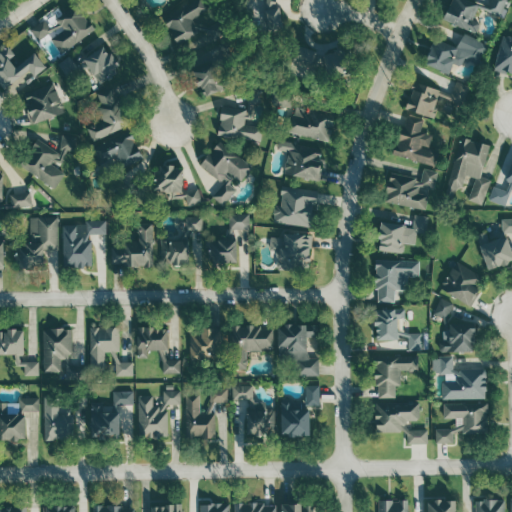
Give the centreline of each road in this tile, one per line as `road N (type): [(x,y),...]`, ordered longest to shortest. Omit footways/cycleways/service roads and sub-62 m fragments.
road 1 (residential): [(511,464),(0,475)]
road 2 (residential): [(414,0),(370,110),(351,187),(340,295),(343,470)]
road 3 (residential): [(340,295),(0,300)]
road 4 (residential): [(107,0),(163,84),(175,125)]
